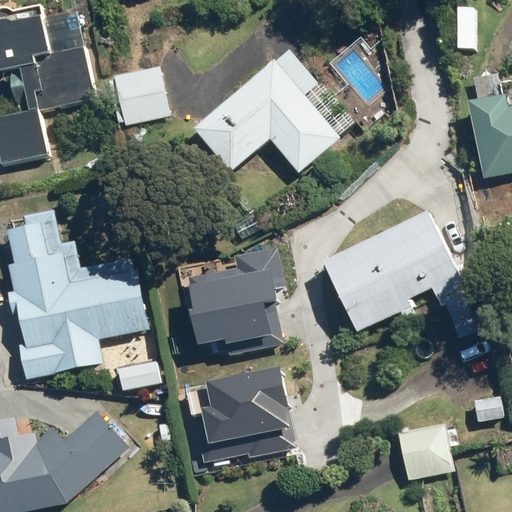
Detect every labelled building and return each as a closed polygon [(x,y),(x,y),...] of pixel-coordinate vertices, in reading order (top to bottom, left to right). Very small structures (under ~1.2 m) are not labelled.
[(6,17),(0,18),(0,67),(8,66),(9,74),(32,70),(34,80),(21,83),(25,104),(38,102),(40,113),(1,121),(9,166),(57,157),(48,112),(103,101),(94,48),(91,49),(87,19),(58,24),(57,19),(54,20),(52,8),(24,13),(21,11),(18,10),(13,11),(9,12),(6,14),(6,17)] [(289,64),(206,132),(241,174),(280,142),(307,175),(349,140),(314,97),(329,85),(305,55),(291,66),(289,64)] [(167,68),(123,76),(132,126),(177,118),(167,68)] [(477,101),(492,178),(511,173),(511,94),(508,95),(503,73),(479,78),(483,100),(477,101)] [(465,204),(331,263),(363,336),(408,317),(412,327),(423,322),(416,307),(441,296),(461,341),(485,331),(469,295),(474,293),(443,223),(469,212),(465,204)] [(113,366),(107,342),(158,330),(141,259),(87,272),(81,244),(70,247),(62,214),(31,221),(34,229),(17,233),(25,266),(15,269),(21,294),(14,295),(19,317),(26,315),(33,345),(26,347),(35,384),(113,366)] [(200,280),(211,346),(272,336),(267,304),(285,301),(279,267),(200,280)] [(166,362),(124,371),(129,394),(171,384),(166,362)] [(211,391),(227,459),(304,441),(288,373),(211,391)] [(171,411),(154,403),(141,431),(157,439),(171,411)] [(0,511),(32,511),(71,504),(137,446),(109,413),(75,443),(62,428),(43,445),(41,445),(39,436),(22,439),(18,420),(0,423),(0,511)] [(450,424),(406,432),(415,484),(459,476),(450,424)]
